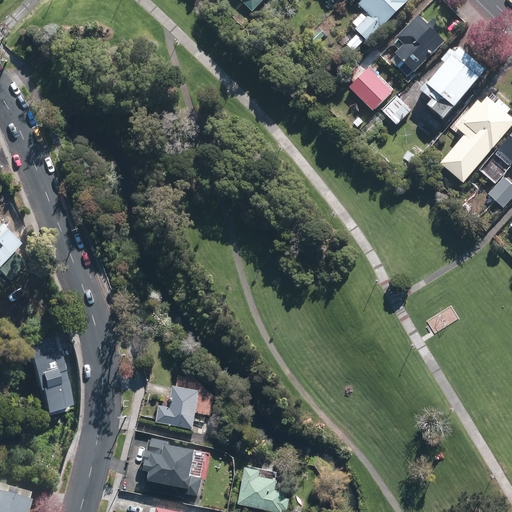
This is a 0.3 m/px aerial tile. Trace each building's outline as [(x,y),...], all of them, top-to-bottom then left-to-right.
[(242,0),(254,11),(264,0),(242,0)] [(408,0),(364,0),(359,5),(369,15),(355,29),(368,43),(410,1),(408,0)] [(418,16),(396,38),(399,41),(394,46),(399,51),(395,54),(403,62),(398,67),(408,76),(413,71),(415,73),(445,43),(436,33),(442,27),(433,18),(427,25),(418,16)] [(364,42),(358,35),(347,45),(353,52),(364,42)] [(428,82),(420,91),(432,101),(427,106),(444,120),(486,72),(459,49),(455,54),(451,50),(441,61),(445,65),(429,83),(428,82)] [(354,84),(350,88),(374,112),(395,90),(371,67),(365,73),(358,65),(346,77),(354,84)] [(440,164),(463,184),(511,127),(511,118),(507,114),(511,110),(493,94),(489,99),(487,98),(482,104),(478,100),(462,119),(463,120),(453,131),(462,138),(440,164)] [(397,96),(381,112),(396,126),(412,111),(397,96)] [(511,134),(480,170),(495,184),(511,165),(511,134)] [(419,158),(407,150),(401,159),(413,167),(419,158)] [(511,183),(504,177),(488,195),(503,209),(511,199),(511,183)] [(0,258),(17,241),(0,225),(0,258)] [(49,334),(18,342),(36,413),(67,405),(66,400),(69,399),(59,360),(57,360),(54,349),(53,350),(49,334)] [(193,430),(200,391),(174,386),(170,408),(159,406),(156,423),(193,430)] [(191,476),(196,451),(169,446),(169,442),(151,438),(149,450),(146,450),(143,462),(146,463),(145,470),(149,471),(146,490),(182,497),(183,493),(198,496),(202,478),(191,476)] [(261,471),(245,468),(238,505),(273,511),(282,511),(283,511),(288,511),(291,499),(286,498),(287,493),(276,490),(278,480),(260,476),(261,471)] [(0,511),(25,511),(28,499),(26,499),(28,492),(0,485),(0,511)]
